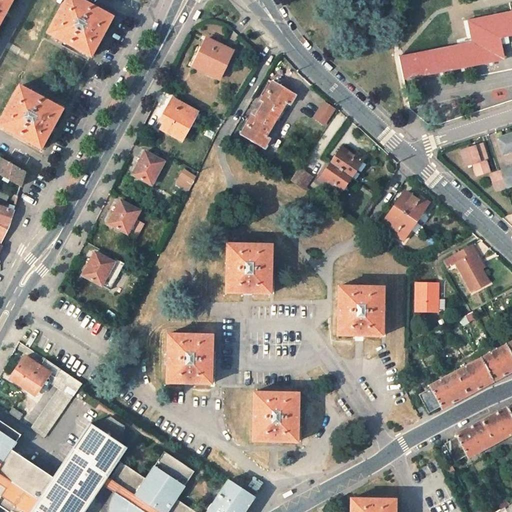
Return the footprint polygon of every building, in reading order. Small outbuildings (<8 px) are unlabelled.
[(0,0),(0,22),(8,8),(12,0),(0,0)] [(90,57),(103,32),(111,17),(80,0),(64,0),(47,34),(90,57)] [(398,57),(403,79),(502,60),(499,38),(511,35),(511,12),(465,22),(469,43),(398,57)] [(192,67),(218,80),(232,52),(206,40),(192,67)] [(241,135),(262,148),(269,138),(265,136),(285,103),(289,105),(295,95),(273,82),(267,91),(270,93),(250,127),(247,125),(241,135)] [(0,127),(40,149),(59,113),(61,109),(19,86),(0,121),(0,127)] [(167,118),(160,129),(182,142),(198,114),(173,99),(164,116),(167,118)] [(322,126),(334,109),(322,100),(310,118),(322,126)] [(157,127),(160,129),(167,118),(164,116),(157,127)] [(511,133),(497,138),(503,154),(511,150),(511,133)] [(474,163),(478,175),(489,172),(485,160),(487,159),(482,144),(460,151),(465,166),(471,164),(474,163)] [(340,148),(330,162),(351,177),(363,159),(355,153),(352,156),(340,148)] [(144,163),(136,177),(151,186),(164,163),(145,152),(140,161),(144,163)] [(21,187),(25,172),(0,158),(0,181),(3,177),(21,187)] [(133,175),(136,177),(144,163),(140,161),(133,175)] [(351,177),(330,162),(319,179),(332,188),(330,191),(338,196),(351,177)] [(300,186),(310,173),(300,166),(290,180),(300,186)] [(511,168),(500,172),(505,188),(511,186),(511,168)] [(181,169),(178,176),(193,184),(196,177),(181,169)] [(495,192),(505,188),(500,172),(489,175),(495,192)] [(314,176),(311,174),(305,182),(308,184),(314,176)] [(189,191),(193,184),(178,176),(176,180),(178,181),(176,185),(189,191)] [(304,189),(318,199),(320,197),(306,187),(304,189)] [(398,199),(392,206),(413,222),(428,203),(419,196),(416,200),(405,191),(399,200),(398,199)] [(121,211),(113,226),(136,240),(145,224),(136,219),(140,212),(121,201),(117,209),(121,211)] [(0,242),(6,231),(8,227),(13,212),(0,205),(0,242)] [(401,239),(413,222),(392,206),(387,213),(389,214),(384,222),(395,230),(392,233),(401,239)] [(109,224),(113,226),(121,211),(117,209),(109,224)] [(227,244),(225,271),(224,294),(269,296),(271,246),(227,244)] [(476,261),(479,259),(471,244),(453,254),(460,269),(458,270),(473,298),(491,288),(480,269),(476,261)] [(95,263),(86,279),(101,287),(114,264),(95,253),(90,261),(95,263)] [(82,276),(86,279),(95,263),(90,261),(82,276)] [(436,300),(437,285),(416,284),(415,312),(436,312),(445,312),(445,300),(436,300)] [(337,287),(336,314),(336,336),(381,337),(383,289),(337,287)] [(458,318),(462,325),(475,319),(471,311),(458,318)] [(167,334),(166,363),(165,383),(210,385),(213,337),(167,334)] [(511,357),(506,346),(481,360),(492,381),(511,369),(511,357)] [(60,388),(68,376),(44,359),(39,367),(24,357),(11,376),(36,392),(47,375),(54,379),(52,383),(60,388)] [(481,360),(454,374),(466,395),(492,381),(481,360)] [(454,374),(430,387),(441,409),(458,399),(466,395),(454,374)] [(81,384),(68,376),(60,388),(32,429),(44,438),(81,384)] [(441,409),(430,387),(428,387),(429,389),(418,395),(427,413),(438,407),(439,409),(441,409)] [(254,392),(253,419),(252,441),(295,443),(297,394),(254,392)] [(511,416),(507,407),(481,421),(493,444),(511,433),(511,416)] [(0,511),(82,511),(84,510),(88,509),(90,507),(92,505),(93,503),(94,501),(94,498),(94,496),(101,484),(115,494),(130,504),(128,507),(127,511),(242,511),(253,497),(228,480),(212,505),(211,504),(208,507),(206,511),(207,511),(206,511),(191,511),(174,500),(193,473),(163,453),(145,480),(120,463),(109,480),(106,478),(125,448),(121,446),(124,429),(108,418),(93,427),(89,424),(53,478),(10,450),(20,436),(1,423),(0,423),(0,511)] [(493,444),(481,421),(471,426),(456,434),(457,437),(467,455),(468,457),(493,444)] [(467,455),(457,437),(446,443),(455,461),(467,455)] [(248,486),(257,492),(262,483),(254,478),(248,486)] [(128,507),(130,504),(115,494),(114,495),(112,500),(110,505),(109,511),(127,511),(128,507)] [(504,506),(511,502),(508,497),(497,503),(500,508),(504,506)] [(349,511),(394,511),(394,500),(349,500),(349,511)]
